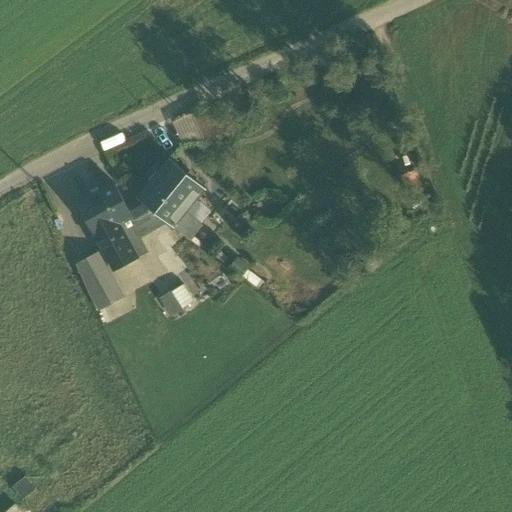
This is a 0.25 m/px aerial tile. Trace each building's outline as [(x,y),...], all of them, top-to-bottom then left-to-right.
[(220,108),(195,120),(205,141),(230,129),(220,108)] [(205,141),(195,120),(192,114),(173,123),(182,144),(206,143),(205,141)] [(171,160),(138,200),(155,213),(167,223),(174,228),(189,240),(202,225),(186,212),(196,200),(205,189),(171,160)] [(423,186),(417,171),(401,176),(406,192),(423,186)] [(133,226),(155,213),(138,200),(127,206),(115,184),(78,204),(115,272),(138,260),(135,255),(146,249),(140,238),(133,226)] [(211,213),(196,200),(186,212),(202,225),(211,213)] [(167,223),(155,213),(133,226),(140,238),(167,223)] [(104,293),(110,303),(121,297),(98,255),(77,267),(92,299),(104,293)] [(250,268),(237,258),(229,268),(242,279),(250,268)] [(180,304),(183,310),(194,302),(183,285),(172,292),(173,294),(180,304)] [(104,293),(92,299),(97,310),(110,303),(104,293)] [(162,301),(169,311),(180,304),(173,294),(162,301)] [(180,304),(169,311),(172,317),(183,310),(180,304)] [(14,485),(24,497),(36,487),(26,475),(14,485)] [(25,511),(17,502),(4,511),(1,511),(0,510),(0,511),(25,511)]
